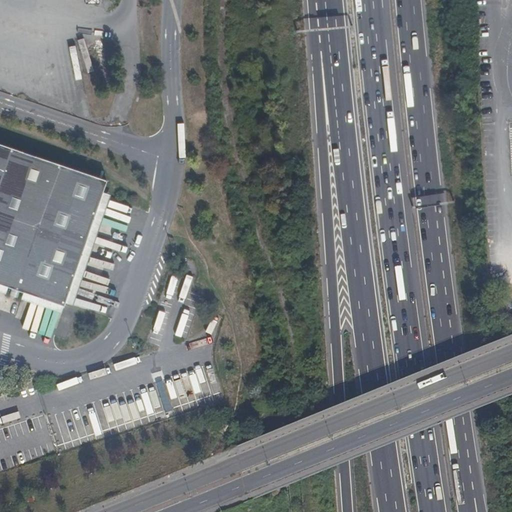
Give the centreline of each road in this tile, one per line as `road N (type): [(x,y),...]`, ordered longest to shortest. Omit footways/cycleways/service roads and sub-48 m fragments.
road 1 (motorway): [(433,511),(368,0)]
road 2 (motorway): [(466,511),(407,0)]
road 3 (motorway): [(334,43),(318,76),(348,511)]
road 4 (motorway): [(334,43),(391,511)]
road 5 (unclassified): [(0,344),(51,360),(79,357),(118,325),(171,157),(171,0)]
road 6 (secondary): [(511,354),(133,511)]
road 7 (secondary): [(197,511),(511,382)]
road 8 (unknown): [(493,120),(499,262),(511,280)]
